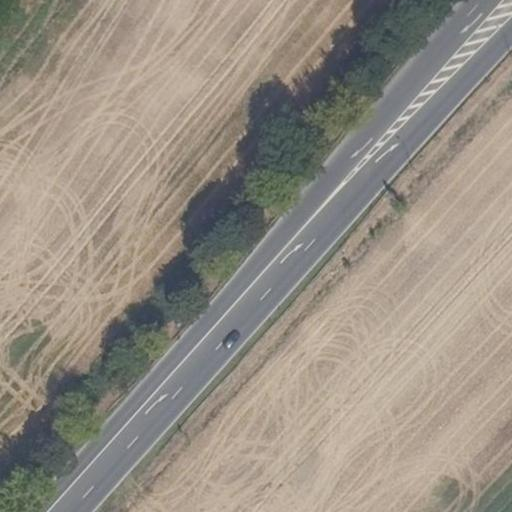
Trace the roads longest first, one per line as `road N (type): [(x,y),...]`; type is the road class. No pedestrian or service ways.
road 1 (secondary): [(329,208),(57,511)]
road 2 (secondary): [(490,0),(329,208)]
road 3 (secondary): [(329,208),(511,30)]
